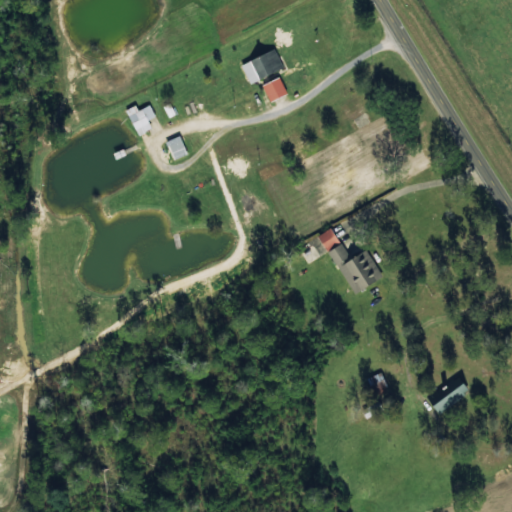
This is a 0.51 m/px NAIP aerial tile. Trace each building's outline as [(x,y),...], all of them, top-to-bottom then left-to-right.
[(240,63),(248,83),(283,69),(275,49),(240,63)] [(269,101),(286,94),(279,77),(262,84),(269,101)] [(175,114),(169,102),(160,107),(166,118),(175,114)] [(150,125),(147,119),(154,116),(149,104),(137,110),(135,104),(125,109),(136,132),(150,125)] [(317,234),(353,292),(379,277),(362,249),(349,257),(330,226),(317,234)] [(427,396),(437,412),(469,391),(458,375),(427,396)]
